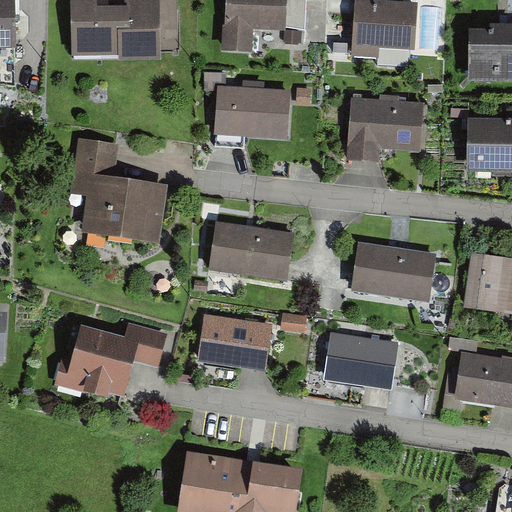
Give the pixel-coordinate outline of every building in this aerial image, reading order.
[(0,0),(0,85),(17,88),(16,47),(17,47),(16,0),(0,0)] [(162,59),(160,0),(125,0),(126,5),(99,5),(98,0),(70,0),(72,55),(119,54),(119,60),(162,59)] [(288,0),(226,0),(224,49),(253,51),(254,29),(286,31),(288,0)] [(355,0),(353,56),(380,57),(380,47),(416,49),(418,2),(404,1),(403,0),(355,0)] [(491,28),(470,28),(469,81),(511,81),(511,23),(491,23),(491,28)] [(302,31),(285,31),(285,43),(302,43),(302,31)] [(243,86),(218,85),(214,134),(288,139),(291,90),(265,88),(265,83),(243,82),(243,86)] [(311,89),(298,88),(297,105),(310,106),(311,89)] [(380,100),(352,98),(348,160),(380,162),(381,149),(422,152),(426,103),(399,102),(400,97),(381,95),(380,100)] [(511,118),(468,118),(467,172),(511,172),(511,118)] [(121,144),(80,138),(72,194),(88,196),(83,233),(161,244),(171,183),(117,175),(121,144)] [(296,233),(216,221),(209,268),(288,281),(296,233)] [(438,254),(359,242),(352,291),(430,302),(438,254)] [(511,257),(473,252),(465,307),(511,313),(511,257)] [(209,282),(195,280),(195,292),(208,293),(209,282)] [(0,362),(5,362),(8,312),(0,311),(0,362)] [(308,316),(284,313),(282,330),(305,334),(308,316)] [(273,325),(205,314),(198,361),(266,372),(273,325)] [(126,336),(82,324),(72,359),(63,357),(55,385),(86,393),(87,391),(108,396),(109,392),(125,396),(134,362),(160,369),(170,333),(130,322),(126,336)] [(399,343),(331,333),(324,380),(392,390),(399,343)] [(511,359),(462,352),(458,378),(449,376),(444,409),(460,412),(462,400),(511,407),(511,359)] [(295,511),(303,468),(187,450),(177,511),(295,511)] [(511,511),(511,485),(506,485),(500,489),(496,511),(511,511)]
